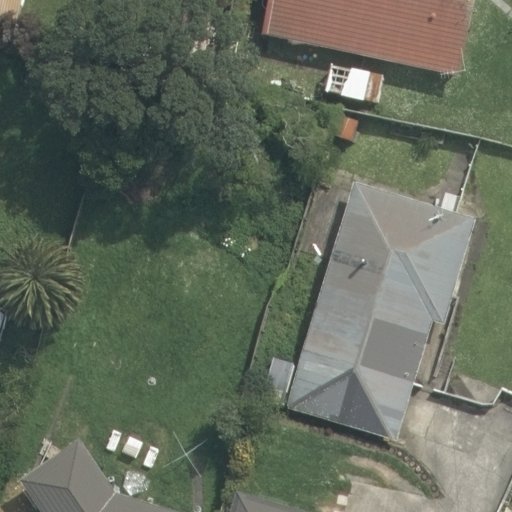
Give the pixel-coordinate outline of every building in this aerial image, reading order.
[(0,0),(0,19),(21,24),(26,0),(0,0)] [(480,0),(274,0),(267,35),(464,79),(480,0)] [(353,143),(361,122),(342,115),(334,136),(353,143)] [(448,328),(481,222),(460,215),(465,201),(448,196),(444,211),(359,185),(289,407),(400,442),(437,324),(448,328)] [(43,511),(173,511),(124,496),(87,442),(24,482),(43,511)] [(236,511),(303,511),(242,494),(236,511)]
